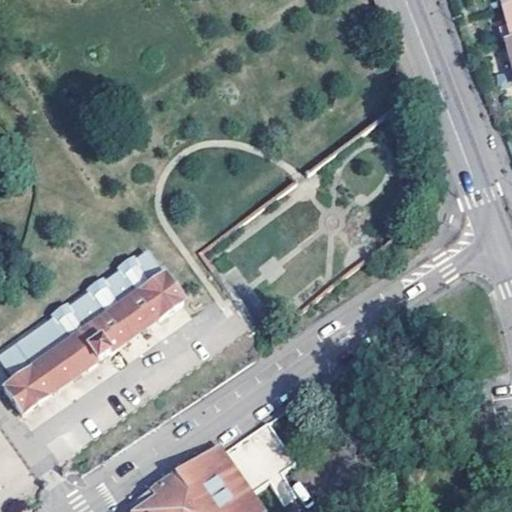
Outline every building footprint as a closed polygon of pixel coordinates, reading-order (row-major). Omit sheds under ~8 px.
[(511,0),(498,0),(502,12),(511,9),(511,0)] [(503,45),(511,42),(511,9),(502,12),(506,28),(498,31),(502,45),(503,45)] [(511,42),(503,45),(511,77),(511,42)] [(0,357),(0,365),(14,385),(1,394),(22,424),(100,370),(116,359),(189,310),(169,281),(167,282),(149,256),(0,357)] [(294,462),(268,423),(224,451),(253,491),(294,462)] [(267,511),(253,491),(224,451),(169,486),(134,509),(135,511),(267,511)]
